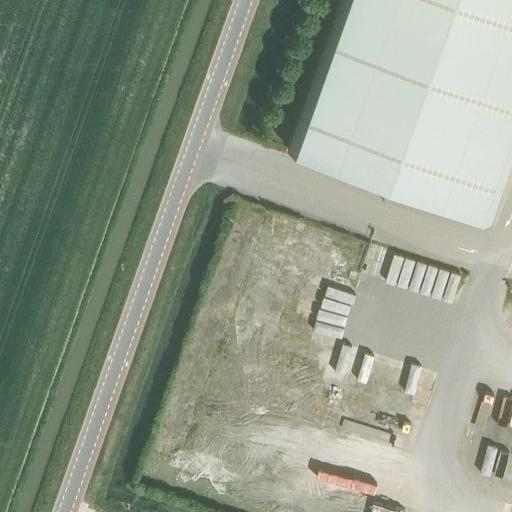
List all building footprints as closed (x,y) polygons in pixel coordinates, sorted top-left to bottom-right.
[(511,0),(339,0),(288,147),(491,219),(511,159),(511,0)] [(265,308),(284,222),(262,217),(243,303),(265,308)] [(221,310),(214,333),(240,341),(247,317),(221,310)] [(221,368),(225,351),(203,346),(199,362),(221,368)] [(201,367),(194,389),(221,397),(228,375),(201,367)] [(184,459),(194,461),(197,448),(205,450),(208,436),(191,432),(184,459)] [(239,480),(248,451),(238,448),(229,477),(239,480)] [(287,495),(292,464),(270,461),(266,492),(287,495)] [(309,509),(320,511),(326,482),(315,480),(309,509)]
